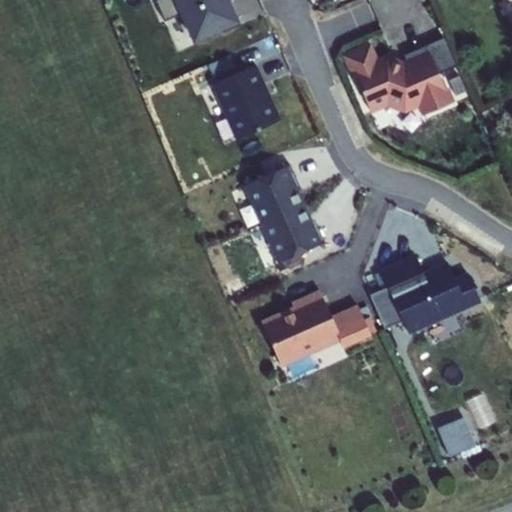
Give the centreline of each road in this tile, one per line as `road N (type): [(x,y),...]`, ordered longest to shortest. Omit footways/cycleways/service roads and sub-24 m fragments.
road 1 (residential): [(511,240),(364,164),(286,0)]
road 2 (unknown): [(382,177),(347,241),(293,286)]
